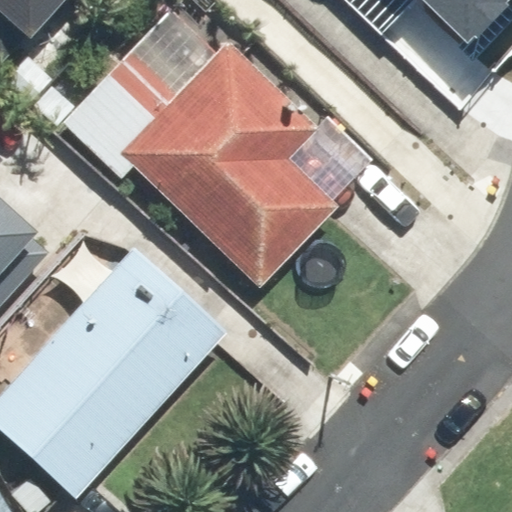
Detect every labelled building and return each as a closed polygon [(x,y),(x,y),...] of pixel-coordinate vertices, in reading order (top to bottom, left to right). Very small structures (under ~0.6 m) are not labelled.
[(0,0),(0,53),(7,60),(61,0),(0,0)] [(357,0),(411,53),(463,0),(357,0)] [(135,162),(260,284),(339,204),(289,155),(320,124),(229,36),(166,100),(122,57),(62,118),(122,176),(135,162)] [(53,123),(76,99),(27,51),(0,78),(0,82),(25,107),(31,101),(53,123)] [(0,296),(50,239),(0,196),(0,296)] [(0,425),(77,495),(230,328),(135,242),(120,258),(82,223),(0,312),(0,425)] [(0,511),(14,511),(0,487),(0,511)]
